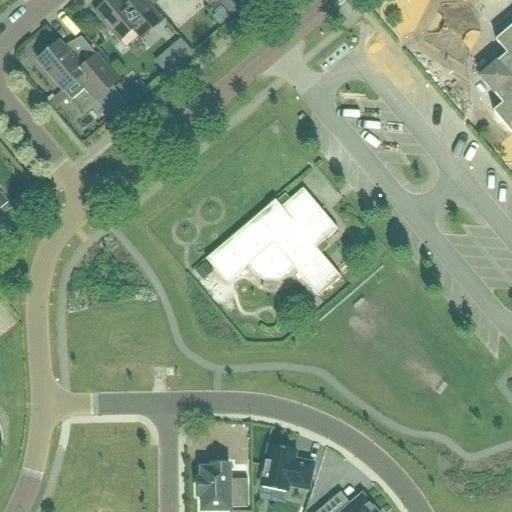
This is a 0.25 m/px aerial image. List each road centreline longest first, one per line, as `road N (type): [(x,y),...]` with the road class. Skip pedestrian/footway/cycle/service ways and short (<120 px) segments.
road 1 (unclassified): [(92,202),(333,0)]
road 2 (residential): [(417,511),(373,458),(306,419),(259,406),(168,403)]
road 3 (unclassified): [(42,405),(40,280),(56,237),(92,202)]
road 4 (residential): [(92,202),(0,99)]
road 5 (residential): [(168,403),(42,405)]
